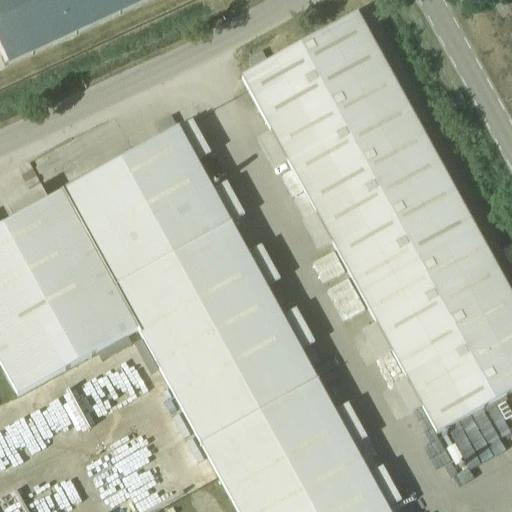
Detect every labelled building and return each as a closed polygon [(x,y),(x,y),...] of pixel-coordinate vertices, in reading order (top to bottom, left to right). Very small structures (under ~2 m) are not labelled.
[(0,0),(0,50),(7,67),(152,0),(0,0)] [(511,299),(357,16),(241,80),(435,436),(511,393),(511,299)] [(62,195),(0,228),(0,366),(17,398),(137,332),(236,511),(386,511),(177,131),(63,194),(62,193),(61,194),(62,195)] [(330,257),(310,268),(316,278),(336,267),(330,257)] [(336,268),(316,278),(321,288),(341,277),(336,268)] [(345,284),(325,295),(331,305),(351,294),(345,284)] [(351,294),(331,305),(337,315),(356,304),(351,294)] [(357,305),(337,316),(342,325),(362,314),(357,305)]
